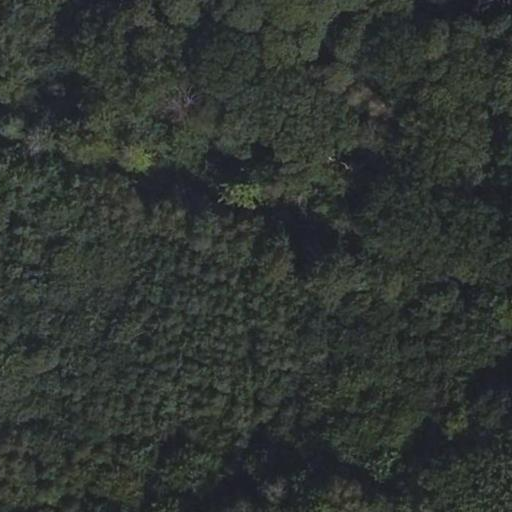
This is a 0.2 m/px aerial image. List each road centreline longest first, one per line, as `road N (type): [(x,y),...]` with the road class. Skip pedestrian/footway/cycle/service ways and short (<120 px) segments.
road 1 (motorway): [(242,0),(479,511)]
road 2 (track): [(0,145),(511,270)]
road 3 (motorway): [(511,449),(303,0)]
